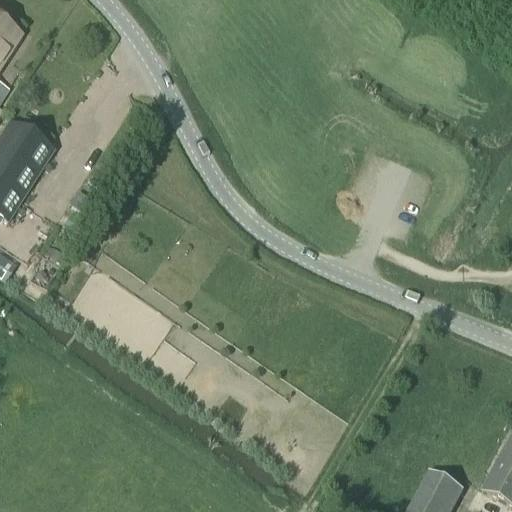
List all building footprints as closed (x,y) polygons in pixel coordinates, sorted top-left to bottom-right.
[(0,104),(7,92),(0,87),(0,68),(18,40),(0,27),(0,104)] [(8,127),(0,139),(0,222),(6,227),(52,155),(8,127)] [(70,209),(75,213),(85,219),(93,206),(83,200),(78,196),(70,209)] [(67,224),(64,229),(75,236),(82,225),(71,218),(67,224)] [(0,286),(3,288),(14,272),(0,262),(0,286)] [(476,491),(511,511),(511,433),(483,489),(479,487),(476,491)] [(405,511),(453,511),(464,493),(427,473),(405,511)]
